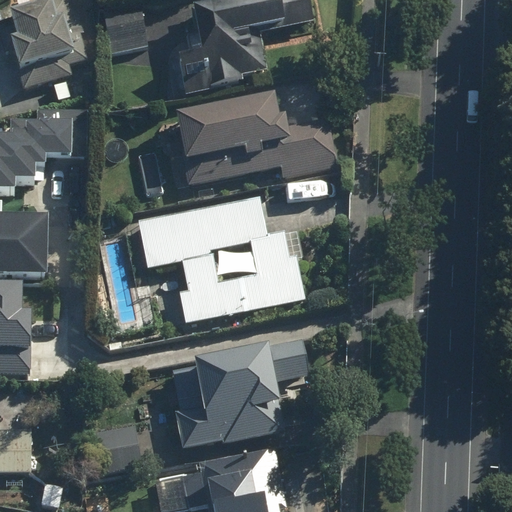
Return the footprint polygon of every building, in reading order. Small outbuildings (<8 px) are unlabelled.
[(311,29),(303,0),(264,0),(187,20),(197,62),(173,68),(182,101),(267,79),(257,44),(311,29)] [(139,12),(105,22),(116,62),(150,53),(139,12)] [(0,38),(0,54),(13,99),(52,87),(57,107),(86,99),(66,29),(53,33),(48,13),(3,26),(6,37),(0,38)] [(337,174),(326,126),(278,136),(272,110),(172,131),(186,196),(278,177),(280,186),(337,174)] [(266,246),(258,205),(137,228),(146,277),(181,271),(187,299),(181,300),(187,331),(302,309),(294,265),(285,267),(281,243),(266,246)] [(0,285),(41,288),(45,232),(0,229),(0,285)] [(0,386),(22,388),(25,327),(17,327),(19,298),(0,296),(0,386)] [(215,413),(173,420),(180,459),(282,440),(273,391),(307,385),(301,350),(206,367),(215,413)] [(0,486),(29,487),(30,437),(0,435),(0,486)] [(133,437),(85,447),(93,483),(141,474),(133,437)] [(178,483),(182,511),(284,511),(276,456),(198,468),(199,480),(178,483)] [(59,511),(63,491),(43,488),(39,511),(59,511)]
